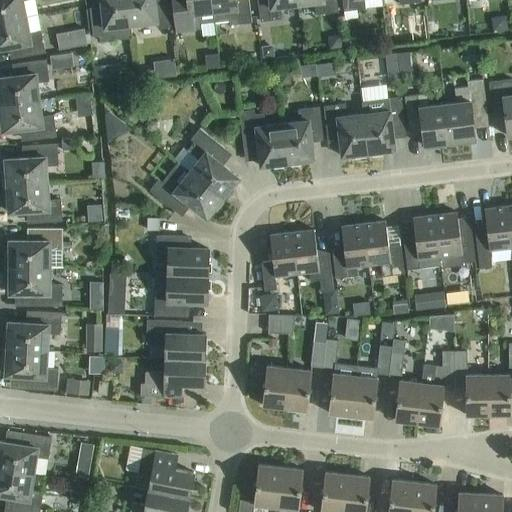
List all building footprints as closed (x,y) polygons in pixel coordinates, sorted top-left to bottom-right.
[(0,0),(0,22),(26,17),(23,0),(24,0),(0,0)] [(131,25),(127,0),(100,0),(102,11),(90,12),(93,37),(99,36),(100,42),(132,38),(131,25)] [(154,0),(127,0),(131,25),(157,22),(158,29),(171,28),(168,3),(155,4),(154,0)] [(201,24),(215,23),(212,0),(171,0),(176,32),(202,29),(201,24)] [(212,0),(215,23),(229,21),(230,26),(252,23),(249,0),(212,0)] [(298,5),(297,0),(257,0),(260,22),(282,19),(281,7),(298,5)] [(297,0),(298,5),(315,3),(316,15),(338,12),(336,0),(297,0)] [(381,0),(342,0),(344,12),(356,10),(366,9),(382,7),(381,0)] [(26,17),(0,22),(0,49),(14,47),(16,59),(45,53),(41,32),(30,34),(26,17)] [(65,33),(56,35),(59,51),(87,45),(83,24),(68,27),(65,31),(65,33)] [(274,57),(273,45),(262,47),(263,58),(274,57)] [(179,55),(157,59),(159,74),(181,71),(179,55)] [(397,69),(395,57),(383,59),(384,71),(397,69)] [(0,105),(39,100),(37,83),(49,82),(46,60),(17,64),(18,76),(0,77),(0,105)] [(111,78),(110,66),(95,67),(96,79),(111,78)] [(292,85),(290,72),(277,74),(279,87),(292,85)] [(456,103),(445,104),(450,144),(475,141),(473,117),(488,116),(483,79),(467,81),(468,87),(454,89),(456,103)] [(511,135),(511,79),(489,82),(492,112),(504,111),(507,137),(511,135)] [(450,144),(445,104),(428,106),(427,94),(405,97),(408,125),(421,124),(424,147),(450,144)] [(362,102),(364,114),(368,154),(395,150),(392,129),(405,127),(401,97),(388,99),(363,102),(362,102)] [(39,100),(0,105),(0,121),(1,121),(2,132),(25,129),(27,141),(56,137),(54,116),(42,117),(39,100)] [(368,154),(364,114),(347,116),(345,104),(324,107),(327,136),(339,135),(342,157),(368,154)] [(299,122),(282,124),(287,163),(314,160),(311,138),(323,137),(319,107),(298,110),(299,122)] [(287,163),(282,124),(265,126),(264,114),(255,115),(254,110),(239,112),(244,147),(258,145),(261,167),(287,163)] [(132,130),(109,112),(105,114),(108,143),(132,130)] [(239,178),(217,160),(225,149),(200,128),(191,140),(194,142),(187,151),(184,148),(174,159),(178,162),(190,172),(223,198),(239,178)] [(74,150),(73,140),(62,141),(63,151),(74,150)] [(1,171),(2,186),(48,183),(46,166),(58,166),(57,144),(27,146),(28,158),(5,159),(6,170),(1,171)] [(190,172),(178,162),(162,182),(159,180),(150,191),(175,211),(184,201),(207,219),(223,198),(190,172)] [(48,183),(2,186),(4,202),(8,202),(9,213),(31,211),(32,223),(62,221),(61,200),(49,201),(48,183)] [(511,248),(506,207),(484,209),(487,235),(476,237),(480,269),(492,268),(490,250),(511,248)] [(457,213),(435,215),(440,256),(462,254),(463,263),(475,261),(472,237),(460,238),(457,213)] [(440,256),(435,215),(413,218),(416,244),(404,245),(407,270),(419,268),(418,259),(440,256)] [(157,232),(158,219),(148,218),(147,232),(157,232)] [(386,221),(363,224),(368,265),(381,264),(382,277),(404,274),(401,246),(389,247),(386,221)] [(368,265),(363,224),(341,227),(345,252),(333,254),(336,279),(358,276),(356,267),(368,265)] [(109,236),(109,225),(99,225),(99,235),(109,236)] [(5,252),(5,267),(62,268),(62,229),(32,229),(32,241),(9,241),(9,252),(5,252)] [(292,233),(297,274),(309,272),(310,282),(320,280),(321,292),(333,291),(329,254),(317,256),(314,230),(292,233)] [(275,276),(297,274),(292,233),(270,235),(273,261),(261,263),(265,291),(277,290),(275,276)] [(168,258),(168,275),(208,276),(209,249),(187,249),(187,237),(157,236),(156,257),(168,258)] [(62,268),(5,267),(5,283),(9,283),(9,294),(32,294),(32,306),(62,306),(62,285),(50,285),(50,268),(62,268)] [(208,276),(168,275),(167,292),(155,292),(155,316),(185,317),(185,302),(207,303),(208,276)] [(279,310),(276,294),(260,296),(262,312),(279,310)] [(425,307),(423,295),(411,296),(413,308),(425,307)] [(124,312),(125,297),(109,297),(108,311),(124,312)] [(103,311),(103,299),(90,299),(90,311),(103,311)] [(409,313),(407,300),(393,301),(394,315),(409,313)] [(370,315),(369,303),(353,304),(355,316),(370,315)] [(3,333),(2,348),(47,351),(48,334),(60,335),(62,313),(32,311),(31,323),(8,322),(8,333),(3,333)] [(458,327),(457,311),(433,313),(434,329),(458,327)] [(268,333),(294,334),(294,316),(269,315),(268,333)] [(166,345),(165,359),(205,360),(206,334),(175,333),(175,321),(147,320),(146,344),(166,345)] [(392,338),(393,325),(385,324),(383,337),(392,338)] [(86,325),(86,352),(103,352),(103,325),(86,325)] [(325,344),(323,368),(335,370),(338,341),(326,340),(325,344)] [(310,367),(323,368),(325,344),(313,342),(310,367)] [(377,374),(389,376),(392,351),(392,347),(380,346),(377,374)] [(47,351),(2,348),(1,364),(6,364),(5,375),(28,377),(27,389),(57,391),(58,369),(46,368),(47,351)] [(392,351),(389,376),(401,377),(404,352),(392,351)] [(422,383),(417,424),(439,426),(445,376),(455,376),(455,351),(442,351),(443,367),(424,365),(422,383)] [(467,351),(455,351),(455,376),(466,376),(466,416),(489,416),(488,375),(467,375),(467,351)] [(205,360),(165,359),(165,373),(145,372),(145,384),(141,384),(141,396),(182,397),(182,385),(204,386),(205,360)] [(263,406),(285,409),(289,368),(267,366),(263,406)] [(289,368),(285,409),(307,411),(312,371),(289,368)] [(329,414),(351,416),(356,376),(334,373),(329,414)] [(511,375),(488,375),(489,416),(511,416),(511,375)] [(356,376),(351,416),(373,419),(378,378),(356,376)] [(88,396),(90,382),(68,379),(66,393),(88,396)] [(98,394),(107,395),(108,382),(99,381),(98,394)] [(395,421),(417,424),(422,383),(400,381),(395,421)] [(0,468),(34,474),(36,457),(48,459),(52,438),(22,433),(20,445),(0,441),(0,468)] [(151,475),(148,490),(190,498),(195,473),(176,469),(178,455),(143,449),(138,472),(151,475)] [(88,480),(91,464),(78,462),(75,478),(88,480)] [(276,508),(281,467),(259,465),(253,511),(264,511),(266,507),(276,508)] [(303,470),(281,467),(276,508),(299,510),(303,470)] [(0,495),(12,498),(10,510),(19,511),(39,511),(43,493),(31,491),(34,474),(0,468),(0,495)] [(321,511),(343,511),(348,475),(326,472),(321,511)] [(365,511),(370,477),(348,475),(343,511),(365,511)] [(388,511),(411,511),(414,482),(392,480),(388,511)] [(86,500),(88,484),(65,481),(62,497),(86,500)] [(414,482),(411,511),(433,511),(437,485),(414,482)] [(186,511),(190,498),(148,490),(145,506),(132,503),(130,511),(186,511)] [(479,511),(481,494),(459,493),(457,511),(479,511)] [(502,511),(503,495),(481,494),(479,511),(502,511)]
